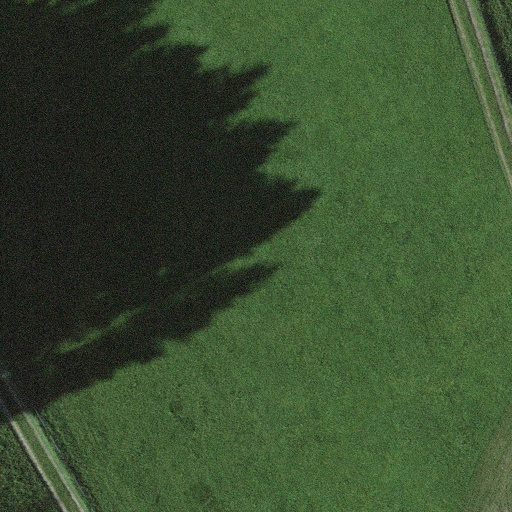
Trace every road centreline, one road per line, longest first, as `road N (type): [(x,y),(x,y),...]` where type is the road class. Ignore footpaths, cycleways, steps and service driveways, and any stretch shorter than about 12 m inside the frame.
road 1 (track): [(81,511),(0,352)]
road 2 (track): [(511,161),(453,0)]
